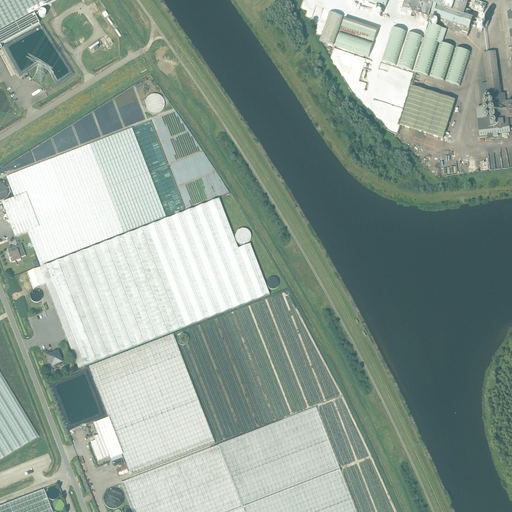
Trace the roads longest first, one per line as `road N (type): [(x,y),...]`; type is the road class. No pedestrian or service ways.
road 1 (track): [(249,5),(355,165),(409,193),(487,190)]
road 2 (unclassified): [(70,473),(0,288)]
road 3 (unclassified): [(0,138),(146,48)]
